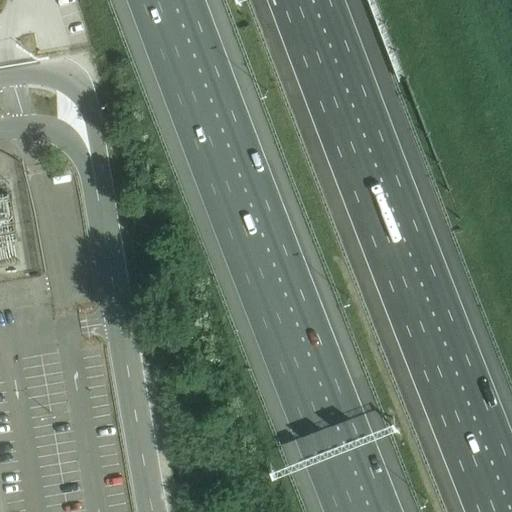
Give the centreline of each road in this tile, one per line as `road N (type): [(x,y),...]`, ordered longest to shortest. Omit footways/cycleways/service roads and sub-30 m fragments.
road 1 (motorway): [(179,0),(373,511)]
road 2 (motorway): [(493,511),(304,0)]
road 3 (unclassified): [(92,165),(151,511)]
road 4 (unclassified): [(92,165),(90,113),(69,77),(39,71),(0,78)]
